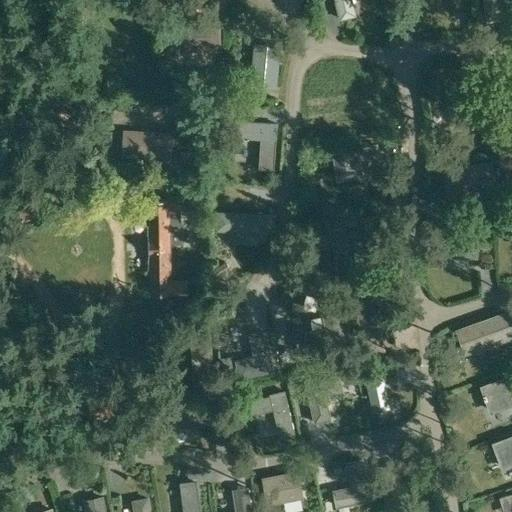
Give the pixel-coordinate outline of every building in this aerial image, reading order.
[(334,0),(336,4),(339,19),(357,15),(353,0),(334,0)] [(511,0),(497,0),(502,36),(511,34),(511,0)] [(181,30),(182,50),(218,48),(217,20),(189,21),(189,20),(179,20),(179,30),(181,30)] [(255,84),(275,86),(279,45),(259,44),(255,84)] [(232,89),(238,83),(229,74),(223,80),(232,89)] [(450,107),(453,134),(498,129),(492,79),(467,82),(469,104),(450,107)] [(188,109),(180,95),(166,104),(174,117),(188,109)] [(258,169),(274,170),(277,124),(235,121),(234,137),(260,138),(258,169)] [(123,156),(169,158),(171,133),(125,130),(123,156)] [(498,149),(498,138),(485,139),(486,150),(498,149)] [(332,151),(337,180),(381,173),(376,144),(332,151)] [(189,151),(180,151),(180,163),(190,163),(189,151)] [(494,159),(445,166),(448,182),(448,200),(498,193),(497,175),(494,159)] [(122,193),(144,192),(143,171),(122,172),(122,193)] [(161,197),(148,199),(150,294),(161,291),(172,293),(172,239),(176,239),(176,226),(172,227),(171,199),(161,197)] [(499,235),(511,239),(511,213),(506,212),(499,235)] [(270,220),(216,218),(216,235),(269,237),(269,233),(271,230),(271,227),(270,223),(270,220)] [(361,246),(362,263),(378,262),(375,230),(331,233),(332,249),(361,246)] [(478,237),(428,235),(428,254),(478,255),(478,237)] [(236,277),(229,266),(221,271),(228,282),(236,277)] [(295,333),(299,350),(344,340),(335,295),(319,298),(325,328),(295,333)] [(356,309),(366,355),(383,351),(373,305),(356,309)] [(464,355),(511,338),(511,325),(506,310),(455,328),(464,355)] [(236,360),(240,376),(272,370),(265,331),(250,334),(255,356),(236,360)] [(192,337),(195,383),(212,382),(208,336),(192,337)] [(346,384),(359,382),(357,372),(344,375),(346,384)] [(382,372),(365,375),(372,402),(388,399),(382,372)] [(339,375),(305,383),(314,422),(330,419),(325,395),(342,391),(339,375)] [(511,375),(482,386),(491,410),(511,402),(511,375)] [(281,432),(296,428),(288,404),(284,390),(250,400),(255,414),(273,408),(281,432)] [(89,395),(91,414),(122,412),(121,393),(89,395)] [(221,400),(169,409),(172,428),(224,419),(221,400)] [(511,434),(511,411),(499,415),(505,436),(511,434)] [(511,436),(494,443),(503,467),(511,463),(511,436)] [(371,500),(363,458),(344,462),(349,486),(332,490),(335,507),(371,500)] [(391,500),(429,494),(426,477),(401,480),(398,462),(379,465),(384,502),(391,500)] [(263,478),(267,503),(301,497),(296,471),(263,478)] [(54,472),(43,474),(46,490),(57,487),(54,472)] [(201,511),(196,478),(180,479),(184,511),(201,511)] [(251,511),(247,488),(233,490),(236,511),(251,511)] [(511,493),(503,496),(508,511),(511,510),(511,493)] [(84,499),(86,511),(107,511),(104,495),(84,499)] [(150,511),(148,495),(132,498),(134,511),(150,511)]
